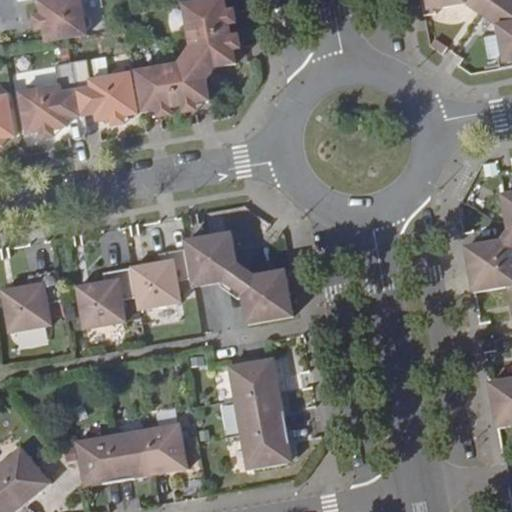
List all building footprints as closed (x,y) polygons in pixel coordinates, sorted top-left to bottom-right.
[(42,28),(45,42),(67,38),(87,35),(81,0),(38,0),(37,0),(39,14),(42,28)] [(188,39),(231,31),(230,24),(227,10),(225,0),(210,0),(182,5),(188,39)] [(511,0),(422,0),(425,15),(435,13),(434,8),(466,2),(497,25),(502,54),(497,55),(499,68),(511,65),(511,2),(511,0)] [(227,10),(230,24),(237,23),(234,9),(227,10)] [(35,30),(42,28),(39,14),(33,15),(35,30)] [(189,59),(208,73),(213,67),(237,63),(235,49),(232,35),(231,31),(188,39),(191,55),(189,59)] [(232,35),(235,49),(242,48),(239,34),(232,35)] [(168,65),(176,108),(182,107),(195,104),(211,102),(207,76),(208,73),(189,59),(186,63),(168,65)] [(71,63),(80,117),(96,115),(97,122),(110,120),(124,117),(138,115),(130,72),(91,79),(87,60),(71,63)] [(67,119),(80,117),(71,63),(55,66),(58,86),(20,92),(27,135),(40,133),(54,130),(69,128),(67,119)] [(171,109),(176,108),(168,65),(135,71),(142,114),(158,111),(171,109)] [(0,139),(4,139),(14,136),(6,94),(0,95),(0,139)] [(195,104),(182,107),(183,113),(196,111),(195,104)] [(171,109),(158,111),(159,117),(172,115),(171,109)] [(125,122),(124,117),(110,120),(111,125),(125,122)] [(500,246),(466,252),(473,292),(506,287),(511,285),(511,265),(510,253),(511,249),(511,193),(500,196),(506,234),(500,246)] [(232,234),(186,243),(187,250),(192,279),(193,289),(240,281),(232,234)] [(160,265),(131,270),(136,300),(139,313),(183,304),(179,282),(192,279),(187,250),(159,255),(160,265)] [(136,300),(131,270),(103,274),(104,284),(77,288),(85,331),(127,324),(122,302),(136,300)] [(62,303),(56,273),(28,278),(29,287),(2,293),(10,335),(51,328),(47,305),(62,303)] [(249,327),(295,319),(286,273),(240,281),(249,327)] [(274,396),(280,395),(275,365),(269,366),(267,361),(228,368),(234,404),(274,396)] [(511,377),(490,381),(498,430),(511,427),(511,377)] [(234,404),(241,437),(286,429),(281,401),(275,402),(274,396),(234,404)] [(152,472),(153,478),(184,472),(183,467),(189,466),(182,425),(144,432),(152,472)] [(286,429),(241,437),(247,472),(286,465),(285,461),(292,460),(286,429)] [(111,438),(120,483),(148,478),(147,473),(152,472),(144,432),(111,438)] [(91,488),(120,483),(111,438),(76,444),(83,484),(90,482),(91,488)] [(0,467),(0,479),(23,509),(47,491),(43,486),(48,481),(22,449),(0,467)] [(0,511),(19,511),(23,509),(0,479),(0,511)] [(43,486),(47,491),(52,486),(48,481),(43,486)]
